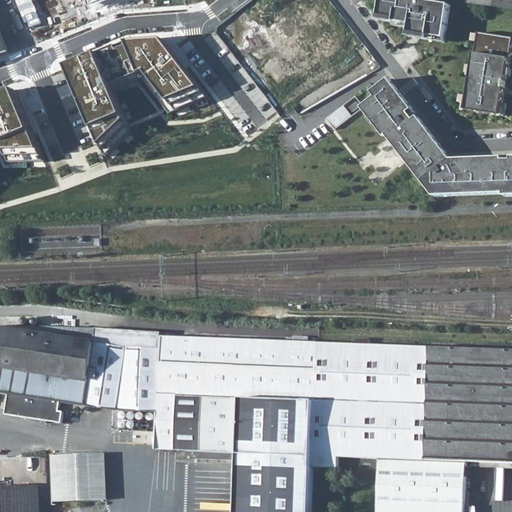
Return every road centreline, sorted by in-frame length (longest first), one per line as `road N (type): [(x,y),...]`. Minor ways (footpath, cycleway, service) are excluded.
road 1 (residential): [(344,0),(458,147),(511,144)]
road 2 (unknown): [(143,511),(159,490),(304,484)]
road 3 (residential): [(35,61),(124,22),(190,22)]
